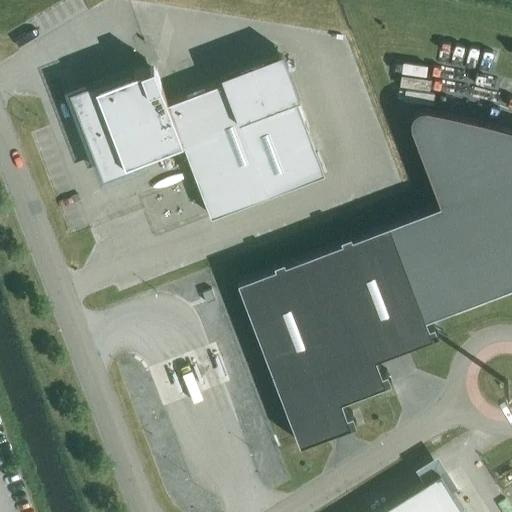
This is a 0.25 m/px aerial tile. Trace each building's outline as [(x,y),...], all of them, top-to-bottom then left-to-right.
[(132,65),(69,89),(103,177),(147,160),(145,154),(182,140),(211,215),(325,171),(296,96),(299,95),(289,66),(286,59),(282,50),(221,73),(224,79),(168,101),(156,69),(154,63),(144,67),(135,70),(132,65)] [(421,98),(511,122),(511,108),(424,85),(421,98)] [(440,200),(235,280),(298,442),(355,420),(351,411),(346,413),(340,398),(390,379),(386,369),(380,371),(374,355),(436,331),(432,321),(427,323),(423,313),(511,278),(511,127),(412,101),(407,104),(404,109),(440,200)] [(216,298),(212,288),(202,291),(206,302),(216,298)] [(465,511),(439,470),(372,511),(465,511)]
